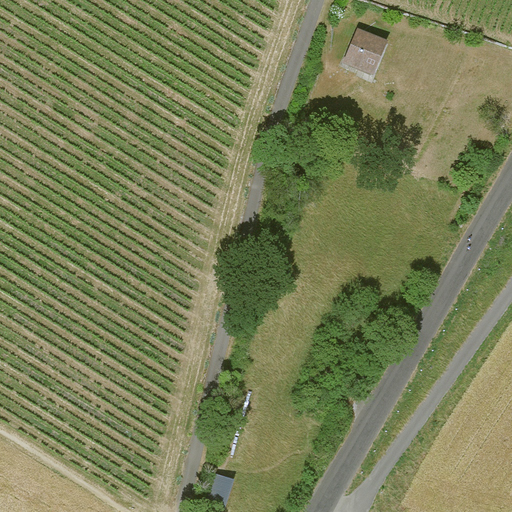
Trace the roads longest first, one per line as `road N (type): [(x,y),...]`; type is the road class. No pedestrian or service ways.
road 1 (unclassified): [(317,0),(267,144),(183,511)]
road 2 (unclassified): [(511,177),(319,511)]
